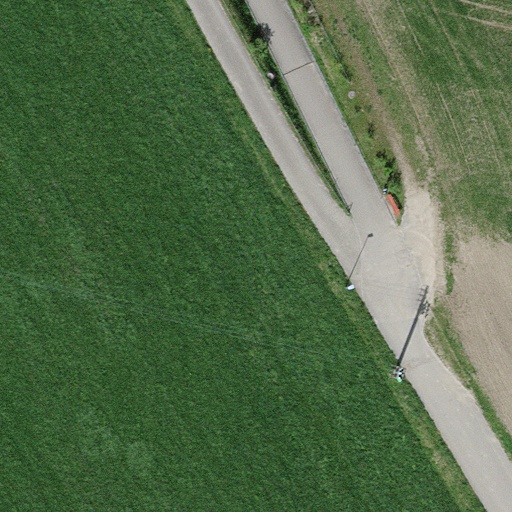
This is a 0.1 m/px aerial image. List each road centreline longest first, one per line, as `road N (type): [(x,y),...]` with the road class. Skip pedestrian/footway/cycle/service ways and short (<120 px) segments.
road 1 (track): [(208,0),(341,233),(386,286)]
road 2 (residential): [(386,286),(511,504)]
